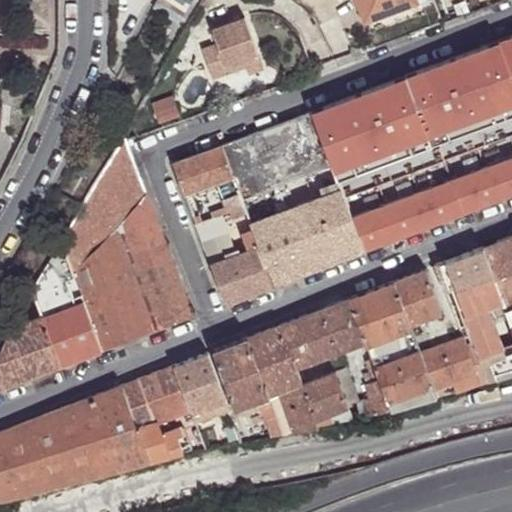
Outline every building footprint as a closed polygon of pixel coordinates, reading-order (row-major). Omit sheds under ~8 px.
[(155,0),(152,6),(176,21),(187,0),(155,0)] [(417,4),(415,0),(356,0),(366,23),(417,4)] [(246,19),(213,32),(218,45),(203,51),(214,79),(230,73),(227,67),(259,55),(246,19)] [(511,36),(382,85),(310,112),(333,171),(367,157),(371,167),(411,151),(408,142),(425,135),(444,128),(447,137),(487,122),(483,113),(511,101),(511,154),(351,217),(364,250),(511,193),(511,36)] [(511,101),(483,113),(487,122),(511,111),(511,101)] [(287,168),(271,126),(221,145),(232,175),(236,184),(237,187),(274,173),(287,168)] [(444,128),(425,135),(429,144),(447,137),(444,128)] [(425,135),(408,142),(411,151),(429,144),(425,135)] [(61,243),(103,350),(194,315),(127,143),(125,138),(125,137),(123,137),(83,206),(61,243)] [(232,175),(221,145),(173,163),(184,193),(232,175)] [(367,157),(333,171),(337,180),(371,167),(367,157)] [(243,200),(237,187),(236,184),(224,189),(226,198),(221,200),(224,208),(225,213),(228,211),(244,205),(243,200)] [(285,203),(279,187),(243,200),(244,205),(246,213),(250,221),(251,223),(279,212),(276,206),(285,203)] [(351,217),(340,188),(287,209),(279,212),(251,223),(259,246),(275,285),(364,250),(351,217)] [(279,212),(287,209),(285,203),(276,206),(279,212)] [(228,211),(231,218),(246,213),(244,205),(228,211)] [(221,215),(225,213),(224,208),(212,211),(214,217),(221,215)] [(229,224),(225,213),(221,215),(225,225),(229,224)] [(235,227),(250,221),(246,213),(231,218),(235,227)] [(196,224),(203,242),(227,232),(225,225),(221,215),(214,217),(196,224)] [(203,242),(212,265),(236,255),(227,232),(203,242)] [(511,235),(481,247),(500,299),(508,321),(511,319),(511,235)] [(42,316),(60,366),(103,350),(61,243),(55,253),(32,291),(42,316)] [(226,303),(275,285),(259,246),(236,255),(212,265),(226,303)] [(500,299),(481,247),(434,265),(446,292),(455,289),(475,341),(465,345),(475,372),(479,382),(511,371),(511,347),(502,351),(486,305),(500,299)] [(441,310),(425,269),(392,281),(408,323),(441,310)] [(431,383),(420,352),(408,323),(392,281),(349,298),(364,340),(379,377),(387,399),(431,383)] [(364,340),(349,298),(280,324),(296,367),(364,340)] [(28,378),(60,366),(42,316),(13,327),(0,354),(0,388),(13,384),(28,378)] [(296,367),(280,324),(245,338),(267,393),(279,388),(294,427),(317,423),(314,415),(302,383),(296,367)] [(454,390),(479,382),(475,372),(465,345),(462,337),(420,352),(431,383),(433,387),(435,395),(443,392),(441,384),(451,380),(454,390)] [(267,393),(245,338),(213,350),(233,406),(261,396),(264,404),(260,406),(264,415),(266,415),(271,431),(281,429),(267,393)] [(225,399),(207,353),(174,364),(191,410),(192,412),(225,399)] [(174,364),(139,378),(156,421),(191,410),(174,364)] [(317,423),(330,420),(326,410),(357,399),(345,366),(302,383),(314,415),(317,423)] [(367,414),(390,408),(387,399),(379,377),(366,382),(370,394),(362,397),(367,414)] [(139,378),(121,385),(148,458),(183,448),(176,431),(167,435),(165,429),(160,431),(156,421),(139,378)] [(433,387),(431,383),(387,399),(390,408),(435,395),(433,387)] [(0,498),(41,487),(148,458),(121,385),(0,431),(0,498)] [(281,429),(294,427),(279,388),(267,393),(281,429)]
